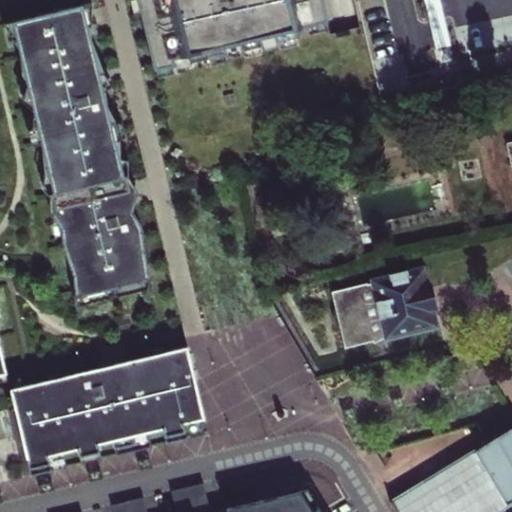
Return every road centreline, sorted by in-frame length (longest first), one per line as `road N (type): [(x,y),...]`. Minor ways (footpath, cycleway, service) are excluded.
road 1 (residential): [(375,511),(341,460),(309,445),(21,511)]
road 2 (unknown): [(511,425),(357,482)]
